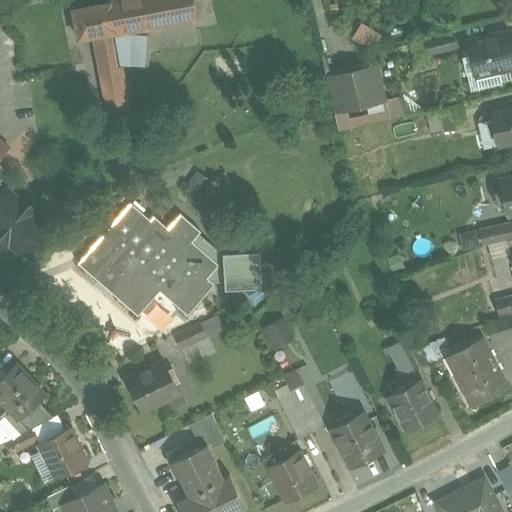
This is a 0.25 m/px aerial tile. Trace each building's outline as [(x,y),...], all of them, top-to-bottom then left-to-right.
[(195,0),(109,0),(110,2),(74,8),(80,37),(94,35),(95,36),(134,29),(198,17),(195,0)] [(354,20),(347,37),(370,47),(377,30),(354,20)] [(134,29),(95,36),(107,101),(129,98),(123,64),(130,64),(130,65),(146,66),(148,35),(133,34),(134,29)] [(511,34),(511,31),(469,41),(472,53),(475,64),(477,74),(511,65),(511,34)] [(472,53),(464,55),(467,66),(475,64),(472,53)] [(375,63),(327,74),(336,112),(383,102),(375,63)] [(425,80),(401,86),(407,114),(431,109),(425,80)] [(463,102),(441,106),(446,130),(468,125),(463,102)] [(511,107),(492,112),(499,144),(511,141),(511,107)] [(0,158),(10,147),(0,137),(0,158)] [(0,182),(10,171),(0,162),(0,182)] [(511,177),(500,180),(502,189),(505,202),(508,214),(511,212),(511,177)] [(20,197),(9,188),(0,197),(0,214),(2,217),(0,219),(0,242),(6,248),(11,242),(22,251),(47,222),(37,212),(39,210),(21,195),(20,197)] [(502,189),(494,191),(497,204),(505,202),(502,189)] [(132,202),(80,262),(89,270),(120,297),(128,304),(139,314),(161,289),(180,305),(189,313),(216,282),(214,281),(208,276),(220,263),(193,240),(200,232),(202,230),(182,212),(169,227),(155,215),(152,219),(132,202)] [(511,221),(481,229),(484,243),(508,237),(511,236),(511,221)] [(220,263),(208,276),(214,281),(226,280),(224,253),(200,232),(193,240),(220,263)] [(261,248),(224,250),(224,253),(226,280),(226,287),(263,285),(261,248)] [(89,270),(80,262),(78,266),(86,273),(89,270)] [(511,295),(497,299),(500,314),(511,310),(511,295)] [(128,304),(120,297),(117,300),(125,308),(128,304)] [(189,313),(180,305),(177,309),(186,316),(189,313)] [(281,314),(258,324),(269,347),(291,337),(281,314)] [(219,315),(176,335),(182,347),(224,327),(219,315)] [(511,315),(487,323),(493,342),(511,336),(511,315)] [(429,362),(415,334),(400,341),(414,370),(429,362)] [(482,336),(449,354),(475,403),(508,385),(482,336)] [(394,374),(410,367),(397,337),(381,344),(394,374)] [(166,360),(128,378),(143,409),(180,391),(166,360)] [(46,394),(16,363),(0,378),(0,396),(21,418),(41,399),(46,394)] [(421,378),(389,395),(397,410),(399,409),(409,427),(439,412),(421,378)] [(297,401),(292,391),(279,397),(299,439),(313,432),(297,401)] [(325,426),(309,395),(297,401),(313,432),(325,426)] [(41,399),(21,418),(30,428),(55,415),(41,399)] [(364,410),(332,426),(352,465),(384,449),(378,437),(379,437),(372,423),(370,423),(364,410)] [(212,412),(190,423),(201,445),(202,446),(209,443),(211,447),(212,447),(226,439),(212,412)] [(35,427),(9,441),(14,451),(40,438),(35,427)] [(71,427),(40,442),(57,476),(88,461),(71,427)] [(209,443),(202,446),(201,445),(173,460),(189,493),(178,499),(184,511),(238,511),(249,507),(231,472),(225,475),(212,447),(211,447),(209,443)] [(299,449),(290,453),(286,445),(270,453),(274,461),(269,464),(287,498),(317,483),(299,449)] [(511,466),(511,465),(499,471),(511,497),(511,466)] [(504,511),(486,477),(437,502),(442,511),(504,511)] [(79,494),(64,502),(69,511),(118,511),(113,501),(114,501),(104,481),(79,494)] [(73,483),(47,496),(53,508),(64,502),(79,494),(73,483)]
